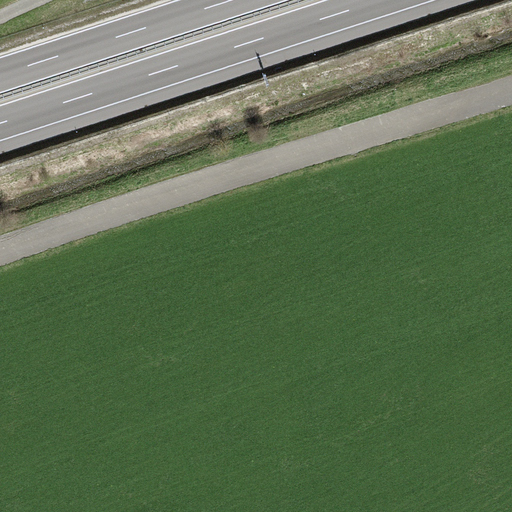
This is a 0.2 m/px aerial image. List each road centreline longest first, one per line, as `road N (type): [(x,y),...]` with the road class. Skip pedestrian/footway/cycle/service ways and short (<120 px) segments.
road 1 (track): [(0,247),(511,85)]
road 2 (motorway): [(0,122),(380,0)]
road 3 (motorway): [(230,0),(0,74)]
